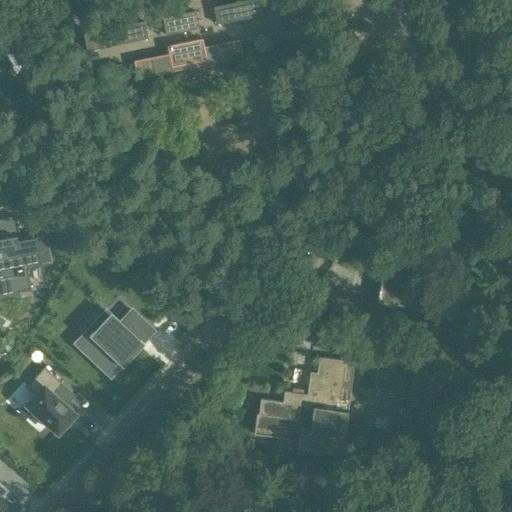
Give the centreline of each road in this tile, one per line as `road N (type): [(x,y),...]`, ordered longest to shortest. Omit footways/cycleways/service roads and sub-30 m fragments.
road 1 (unclassified): [(53,511),(511,25)]
road 2 (unknown): [(328,511),(236,494),(107,451)]
